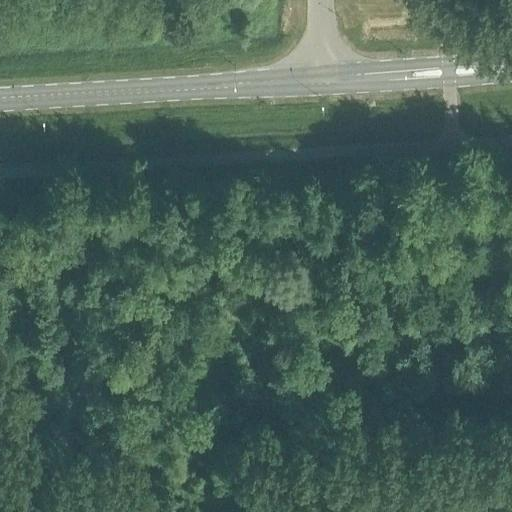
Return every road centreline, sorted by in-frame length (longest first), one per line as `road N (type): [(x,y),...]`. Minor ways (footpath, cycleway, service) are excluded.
road 1 (unknown): [(28,268),(511,241)]
road 2 (tertiary): [(318,68),(49,95)]
road 3 (tertiary): [(49,95),(319,90)]
road 4 (tertiary): [(511,60),(318,68)]
road 5 (tertiary): [(319,90),(511,76)]
